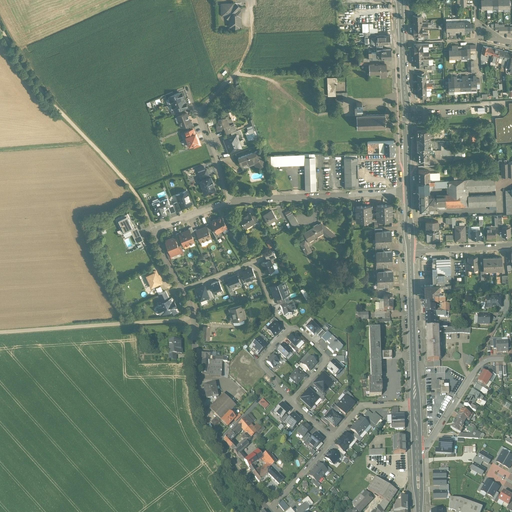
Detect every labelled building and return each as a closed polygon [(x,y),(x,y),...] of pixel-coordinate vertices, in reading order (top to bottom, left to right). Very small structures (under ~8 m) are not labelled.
[(235,3),(230,4),(230,5),(222,5),(222,16),(225,16),(229,19),(229,27),(232,27),(233,26),(235,28),(237,26),(238,27),(241,27),(240,8),(235,3)] [(385,35),(375,35),(375,37),(376,44),(382,44),(389,44),(390,43),(390,35),(385,35)] [(382,50),(376,50),(376,52),(377,59),(391,58),(390,49),(382,50)] [(376,52),(372,53),(371,51),(369,51),(369,58),(369,59),(377,59),(376,52)] [(386,65),(374,65),(374,64),(369,64),(369,74),(380,73),(380,77),(384,77),(387,77),(386,65)] [(336,77),(327,78),(327,90),(328,96),(333,96),(333,85),(336,85),(336,77)] [(173,95),(169,97),(169,98),(171,104),(184,99),(181,92),(173,95)] [(237,93),(225,98),(227,104),(239,100),(237,93)] [(184,99),(171,104),(173,109),(174,111),(179,109),(186,106),(184,99)] [(501,118),(495,118),(497,143),(510,142),(511,140),(511,103),(509,104),(509,112),(501,118)] [(187,113),(177,117),(181,127),(186,125),(187,125),(186,123),(190,122),(190,121),(187,113)] [(385,119),(385,115),(363,116),(356,116),(356,122),(356,123),(357,129),(385,128),(385,124),(386,124),(385,119)] [(215,117),(207,120),(209,125),(216,122),(218,122),(218,119),(216,120),(215,117)] [(223,118),(221,119),(218,119),(218,122),(216,122),(217,129),(221,128),(221,127),(224,126),(228,125),(226,120),(227,120),(226,117),(223,118)] [(228,125),(224,126),(226,132),(235,128),(233,123),(228,125)] [(193,129),(184,132),(186,137),(185,138),(188,146),(192,145),(198,143),(197,139),(198,139),(196,134),(195,134),(193,129)] [(429,130),(417,130),(417,139),(430,139),(430,130),(429,130)] [(478,136),(478,132),(467,132),(467,133),(465,134),(465,136),(467,137),(467,139),(465,140),(465,143),(467,143),(467,142),(469,142),(469,144),(473,144),(473,142),(476,142),(476,136),(478,136)] [(232,136),(223,139),(227,148),(228,147),(230,152),(240,149),(236,140),(238,139),(237,135),(236,134),(232,136)] [(198,143),(192,145),(193,148),(201,145),(198,139),(197,139),(198,143)] [(430,139),(417,139),(417,150),(428,150),(430,150),(430,142),(430,139)] [(394,141),(384,142),(384,144),(384,150),(394,150),(394,141)] [(443,141),(430,142),(430,150),(440,149),(444,149),(443,141)] [(384,144),(384,142),(367,142),(367,152),(372,152),(372,147),(379,147),(379,144),(384,144)] [(428,150),(417,150),(418,164),(429,163),(428,154),(428,150)] [(256,151),(238,158),(241,165),(255,160),(260,166),(265,163),(256,151)] [(304,155),(266,156),(269,166),(304,164),(304,158),(304,155)] [(315,157),(304,158),(304,164),(305,191),(316,190),(315,157)] [(357,158),(344,158),(345,188),(358,188),(357,158)] [(255,160),(241,165),(243,171),(256,166),(258,168),(260,166),(255,160)] [(206,169),(198,172),(201,178),(208,175),(206,169)] [(429,171),(418,171),(418,182),(429,181),(429,171)] [(210,177),(207,178),(206,178),(206,179),(199,181),(204,194),(215,190),(214,186),(213,186),(212,184),(212,183),(210,177)] [(495,179),(467,180),(467,191),(470,192),(495,191),(495,179)] [(433,199),(434,209),(434,208),(438,208),(438,204),(460,203),(460,207),(468,207),(468,197),(467,191),(467,180),(448,181),(448,184),(448,185),(447,186),(447,195),(436,196),(436,199),(433,199)] [(429,181),(418,182),(418,192),(427,192),(428,192),(428,185),(434,185),(434,181),(429,181)] [(186,191),(175,195),(178,201),(180,208),(181,207),(191,203),(186,191)] [(495,195),(468,197),(468,207),(496,205),(495,195)] [(427,196),(419,197),(419,204),(419,209),(421,212),(433,212),(433,209),(434,209),(433,199),(434,199),(431,196),(427,196)] [(167,199),(153,204),(156,211),(159,218),(166,215),(164,210),(168,208),(168,206),(170,205),(167,199)] [(180,208),(178,201),(172,204),(173,204),(175,211),(181,209),(181,207),(180,208)] [(272,210),(268,213),(263,216),(268,224),(276,219),(272,210)] [(249,212),(243,216),(239,218),(242,222),(241,222),(242,223),(244,227),(251,224),(250,222),(253,220),(251,217),(249,212)] [(127,214),(115,220),(119,227),(121,226),(118,220),(126,216),(127,218),(128,218),(129,218),(127,214)] [(126,216),(118,220),(121,226),(122,229),(124,232),(132,228),(129,221),(128,218),(127,218),(126,216)] [(225,223),(221,216),(216,219),(222,230),(227,227),(225,223)] [(299,225),(294,216),(289,219),(294,228),(299,225)] [(222,230),(216,219),(211,222),(215,229),(217,233),(222,230)] [(134,229),(132,225),(131,225),(129,221),(132,228),(124,232),(122,229),(120,230),(122,234),(130,231),(134,229)] [(437,221),(425,222),(426,231),(438,230),(437,221)] [(335,235),(321,223),(303,233),(308,241),(323,233),(331,240),(335,235)] [(206,227),(201,229),(206,240),(211,238),(208,231),(206,226),(206,227)] [(464,226),(455,226),(455,241),(465,241),(464,226)] [(143,240),(136,227),(134,229),(136,233),(138,232),(142,240),(143,240)] [(510,227),(501,228),(502,237),(506,236),(506,238),(510,238),(510,236),(510,227)] [(196,230),(196,231),(198,235),(201,242),(206,240),(201,229),(196,230)] [(480,229),(470,230),(471,239),(480,239),(480,229)] [(495,229),(486,229),(486,237),(495,237),(495,229)] [(189,230),(184,232),(189,244),(194,242),(191,235),(189,230)] [(438,230),(426,231),(426,242),(438,241),(438,230)] [(136,233),(132,235),(136,244),(143,240),(142,240),(138,232),(136,233)] [(179,234),(182,241),(184,246),(189,244),(184,232),(179,234)] [(178,247),(174,239),(173,239),(173,238),(169,239),(175,254),(180,253),(178,247)] [(175,254),(169,239),(166,240),(167,242),(165,242),(169,251),(171,256),(175,254)] [(264,254),(267,261),(270,260),(275,258),(272,251),(264,254)] [(450,258),(432,259),(433,263),(432,263),(433,285),(444,285),(451,285),(450,275),(450,258)] [(477,258),(468,258),(468,263),(468,269),(469,269),(477,269),(477,258)] [(267,261),(262,263),(265,274),(274,271),(270,260),(267,261)] [(252,269),(242,272),(246,281),(249,280),(252,279),(255,277),(252,269)] [(145,276),(151,288),(161,284),(156,271),(145,276)] [(241,286),(237,275),(227,279),(231,287),(237,285),(237,287),(241,286)] [(223,291),(219,281),(211,284),(215,294),(217,293),(218,294),(221,292),(223,291)] [(284,281),(270,286),(275,298),(289,293),(284,281)] [(444,285),(433,285),(425,286),(425,300),(438,299),(445,299),(444,285)] [(209,297),(204,286),(195,290),(200,301),(209,297)] [(165,291),(158,295),(161,302),(162,303),(169,300),(168,297),(165,291)] [(392,294),(384,295),(384,304),(393,304),(392,294)] [(169,300),(162,303),(162,304),(157,307),(158,308),(158,309),(158,310),(159,312),(160,313),(161,314),(161,315),(170,310),(172,314),(177,311),(171,298),(169,300)] [(500,298),(493,298),(487,298),(485,300),(485,301),(487,303),(487,309),(490,309),(492,310),(496,310),(497,308),(501,308),(500,298)] [(293,302),(280,307),(283,316),(284,315),(285,317),(292,315),(291,313),(296,311),(293,302)] [(434,303),(425,303),(425,313),(434,313),(434,311),(434,303)] [(242,305),(229,308),(233,321),(243,319),(241,309),(243,309),(242,305)] [(479,316),(478,316),(478,325),(489,325),(489,317),(488,316),(479,316)] [(281,326),(274,319),(271,323),(273,325),(274,324),(278,328),(281,326)] [(319,330),(311,323),(306,329),(313,336),(315,334),(319,330)] [(278,328),(274,324),(273,325),(267,331),(274,338),(281,331),(278,328)] [(435,328),(426,329),(426,338),(427,352),(427,362),(434,362),(439,362),(438,328),(435,328)] [(319,330),(315,334),(320,338),(325,333),(320,329),(319,330)] [(380,329),(369,330),(371,364),(381,363),(381,361),(380,349),(380,329)] [(328,332),(322,339),(326,343),(327,342),(332,337),(328,332)] [(291,343),(296,348),(301,342),(294,334),(288,340),(291,343)] [(336,340),(332,337),(327,342),(331,345),(335,341),(336,340)] [(260,339),(250,349),(257,356),(267,345),(266,344),(260,339)] [(181,340),(169,341),(169,346),(171,346),(171,353),(175,353),(181,353),(181,340)] [(343,348),(335,341),(331,345),(328,348),(333,354),(336,351),(338,353),(343,348)] [(291,343),(289,346),(292,349),(295,353),(298,350),(296,348),(291,343)] [(285,348),(283,346),(278,351),(286,358),(291,353),(289,352),(285,348)] [(391,349),(380,349),(381,361),(392,360),(391,349)] [(210,353),(202,352),(201,360),(210,361),(210,358),(210,353)] [(275,358),(273,356),(267,363),(273,369),(279,362),(275,358)] [(277,356),(275,358),(279,362),(281,364),(283,362),(277,356)] [(469,356),(465,364),(470,367),(474,358),(469,356)] [(317,363),(310,358),(303,366),(308,370),(309,372),(317,363)] [(210,361),(201,360),(201,373),(209,373),(210,361)] [(222,379),(223,362),(216,361),(210,361),(209,373),(209,378),(222,379)] [(327,369),(336,376),(342,370),(338,366),(335,363),(334,362),(327,369)] [(381,363),(371,364),(371,379),(381,379),(381,363)] [(306,373),(308,370),(303,366),(301,364),(299,367),(303,371),(306,373)] [(298,370),(301,373),(303,371),(299,367),(297,365),(295,367),(298,370)] [(301,373),(298,370),(290,379),(297,385),(305,376),(301,373)] [(492,377),(483,371),(480,376),(489,382),(492,377)] [(323,373),(318,379),(329,388),(334,383),(329,378),(323,373)] [(489,382),(480,376),(477,381),(482,384),(486,386),(489,382)] [(329,388),(318,379),(313,385),(319,390),(324,394),(329,388)] [(371,379),(369,379),(369,380),(370,380),(370,383),(369,383),(369,392),(370,392),(370,396),(370,397),(382,396),(381,392),(382,392),(382,382),(381,382),(381,379),(371,379)] [(215,387),(214,383),(204,385),(207,398),(212,397),(213,403),(218,400),(217,396),(218,396),(216,387),(215,387)] [(315,395),(309,390),(300,399),(310,408),(319,399),(315,395)] [(345,397),(349,400),(351,396),(345,391),(342,394),(345,397)] [(476,393),(472,391),(468,398),(475,402),(477,399),(481,402),(483,398),(478,395),(476,393)] [(223,393),(218,400),(213,403),(212,405),(210,407),(209,408),(222,420),(230,411),(236,405),(223,393)] [(323,397),(318,393),(315,395),(319,399),(322,401),(324,399),(323,397)] [(345,397),(341,402),(350,410),(355,405),(349,400),(345,397)] [(262,398),(258,403),(265,409),(269,404),(262,398)] [(475,402),(468,398),(464,405),(468,407),(467,407),(470,409),(470,408),(475,411),(478,407),(473,405),(475,402)] [(350,410),(341,402),(336,408),(339,410),(346,415),(350,410)] [(289,410),(283,404),(277,411),(275,413),(281,419),(285,415),(289,410)] [(333,405),(331,408),(337,413),(339,410),(336,408),(333,405)] [(467,413),(461,410),(459,414),(466,419),(470,421),(472,417),(467,413)] [(222,420),(221,420),(227,426),(236,417),(235,415),(232,415),(232,413),(230,411),(222,420)] [(368,411),(364,416),(368,419),(375,426),(381,419),(374,413),(372,415),(368,411)] [(335,416),(331,412),(330,414),(326,418),(325,419),(329,423),(335,428),(341,421),(335,416)] [(255,420),(249,414),(245,418),(250,425),(255,420)] [(300,420),(294,414),(289,420),(285,424),(292,430),(296,425),(300,420)] [(466,419),(459,414),(456,419),(463,424),(466,419)] [(288,417),(285,415),(281,419),(279,421),(282,424),(283,422),(287,418),(288,417)] [(323,416),(320,420),(327,426),(329,423),(325,419),(326,418),(323,416)] [(215,418),(211,422),(214,428),(220,422),(215,418)] [(245,418),(238,425),(242,429),(244,431),(250,425),(245,418)] [(361,418),(356,424),(364,431),(369,425),(365,422),(361,418)] [(373,429),(375,426),(368,419),(365,422),(369,425),(373,429)] [(463,424),(456,419),(450,428),(458,433),(462,426),(463,424)] [(258,423),(253,428),(258,432),(262,428),(258,423)] [(311,429),(305,424),(298,433),(303,438),(307,434),(311,429)] [(364,431),(356,424),(351,430),(355,434),(359,437),(364,431)] [(238,425),(231,432),(235,436),(242,429),(238,425)] [(298,427),(296,425),(292,430),(290,432),(292,434),(298,427)] [(253,428),(246,434),(251,439),(258,432),(253,428)] [(472,434),(467,431),(463,430),(460,434),(457,438),(478,439),(481,434),(474,430),(472,434)] [(231,432),(224,440),(229,445),(232,442),(231,440),(235,436),(231,432)] [(246,434),(242,437),(245,440),(247,443),(251,439),(246,434)] [(301,441),(304,443),(309,438),(310,436),(307,434),(303,438),(301,441)] [(323,440),(316,434),(311,440),(308,444),(309,445),(315,450),(323,440)] [(345,434),(340,439),(348,446),(353,441),(349,437),(345,434)] [(359,437),(355,434),(353,436),(360,442),(362,439),(359,437)] [(351,435),(349,437),(353,441),(358,445),(360,442),(353,436),(351,435)] [(405,437),(393,437),(393,454),(405,453),(405,437)] [(344,452),(348,446),(340,439),(335,445),(340,449),(344,452)] [(239,445),(237,447),(234,445),(231,448),(238,455),(249,445),(247,443),(245,440),(239,445)] [(436,454),(451,455),(452,450),(452,442),(451,442),(442,441),(439,441),(439,450),(436,450),(436,454)] [(258,451),(253,455),(258,462),(264,458),(263,457),(258,451)] [(344,456),(338,451),(334,455),(339,459),(341,461),(344,457),(344,456)] [(509,454),(503,451),(500,457),(497,462),(502,466),(509,454)] [(277,462),(268,452),(263,457),(264,458),(269,463),(272,467),(277,462)] [(334,455),(331,452),(325,458),(329,461),(329,463),(331,465),(333,465),(334,465),(339,459),(334,455)] [(480,452),(477,458),(483,461),(488,465),(492,459),(480,452)] [(511,463),(511,456),(509,454),(502,466),(509,469),(511,464),(511,463)] [(247,459),(244,461),(249,468),(253,466),(258,462),(253,455),(247,459)] [(269,463),(261,470),(263,472),(270,467),(271,468),(272,467),(269,463)] [(485,470),(480,467),(474,463),(470,470),(481,476),(485,470)] [(323,468),(319,465),(314,470),(322,477),(327,472),(323,468)] [(325,466),(323,468),(327,472),(330,474),(332,471),(325,466)] [(263,472),(260,475),(258,472),(257,470),(253,473),(260,482),(269,473),(279,484),(284,480),(273,469),(272,470),(271,468),(270,467),(263,472)] [(322,477),(314,470),(309,476),(313,480),(317,483),(322,477)] [(397,492),(376,478),(372,484),(367,491),(376,497),(382,501),(388,505),(397,492)] [(317,483),(313,480),(311,483),(317,488),(320,485),(317,483)] [(481,491),(487,495),(494,483),(488,480),(484,486),(481,491)] [(487,495),(492,498),(495,493),(499,486),(494,483),(487,495)] [(365,500),(369,496),(366,493),(364,491),(360,495),(365,500)] [(376,497),(367,491),(366,493),(369,496),(372,500),(376,497)] [(501,496),(499,500),(504,502),(509,494),(504,491),(501,496)] [(360,495),(351,503),(356,510),(364,501),(365,500),(360,495)] [(312,503),(307,498),(302,502),(304,505),(305,504),(307,507),(312,503)] [(407,498),(400,498),(400,501),(398,501),(398,504),(395,505),(396,509),(393,509),(393,511),(404,511),(407,511),(407,498)] [(480,511),(482,508),(460,500),(450,499),(449,510),(454,511),(480,511)] [(284,500),(279,504),(282,509),(287,505),(284,500)] [(356,510),(357,511),(360,511),(368,504),(364,501),(356,510)] [(378,507),(383,511),(384,511),(388,505),(382,501),(378,507)]
